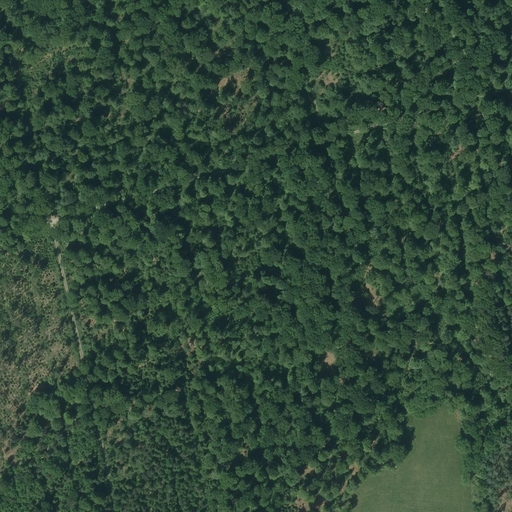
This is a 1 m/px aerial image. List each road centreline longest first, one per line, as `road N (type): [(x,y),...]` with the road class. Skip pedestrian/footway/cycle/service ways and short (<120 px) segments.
road 1 (track): [(511,86),(0,234)]
road 2 (track): [(0,8),(115,511)]
road 3 (track): [(287,0),(385,385)]
